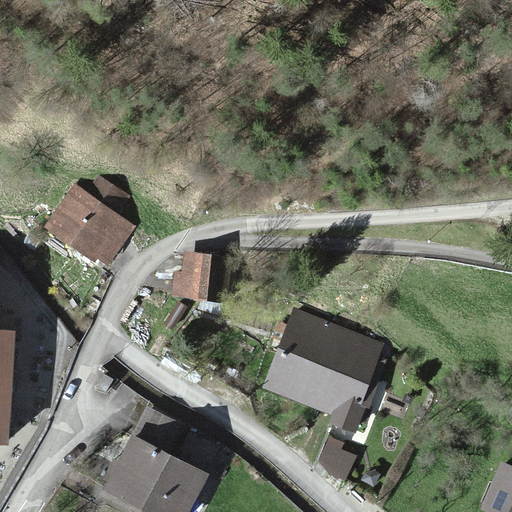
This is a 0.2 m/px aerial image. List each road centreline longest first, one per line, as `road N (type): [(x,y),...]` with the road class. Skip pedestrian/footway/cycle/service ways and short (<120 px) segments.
road 1 (residential): [(101,329),(143,264),(218,229),(242,240),(426,249),(511,264)]
road 2 (residential): [(344,511),(251,430),(101,329)]
road 3 (residential): [(20,511),(61,435),(101,329)]
